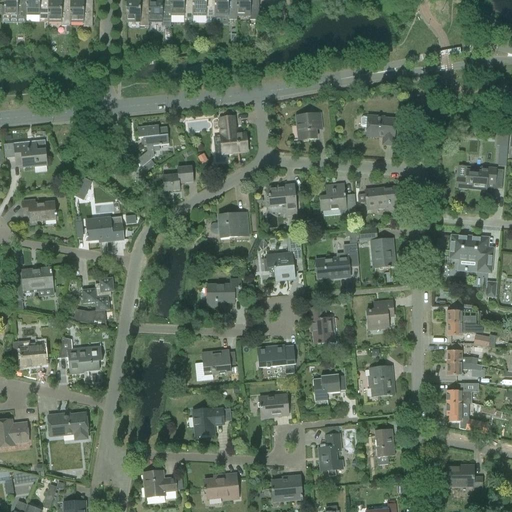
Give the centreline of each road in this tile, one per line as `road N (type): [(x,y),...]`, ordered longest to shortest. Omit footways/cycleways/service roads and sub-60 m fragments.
road 1 (residential): [(417,439),(419,218)]
road 2 (residential): [(419,218),(421,192),(411,174),(266,159)]
road 3 (residential): [(288,429),(284,460),(132,457)]
road 4 (residential): [(124,329),(261,335),(285,301)]
road 5 (residential): [(136,268),(148,235),(266,159)]
road 6 (tertiary): [(109,106),(260,90)]
road 7 (tertiary): [(511,52),(463,50),(372,74)]
road 8 (tertiary): [(372,74),(511,58)]
road 9 (residential): [(136,268),(0,240)]
